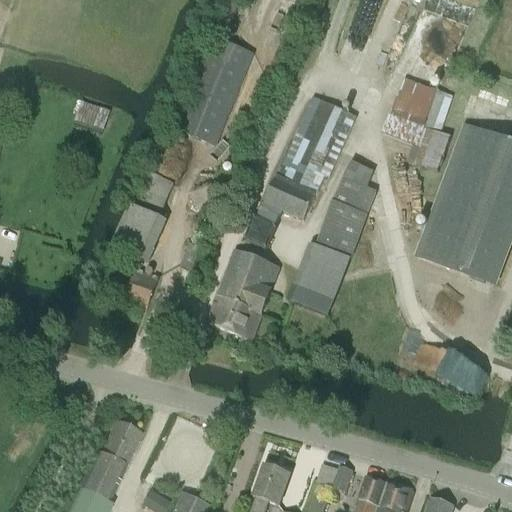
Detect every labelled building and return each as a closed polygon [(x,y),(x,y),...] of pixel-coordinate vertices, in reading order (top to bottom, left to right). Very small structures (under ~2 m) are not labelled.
[(273,0),(262,39),(286,46),(299,0),(273,0)] [(205,58),(175,132),(216,148),(246,75),(254,56),(213,39),(205,58)] [(404,81),(381,136),(414,149),(408,162),(436,174),(450,139),(440,135),(453,99),(404,81)] [(288,149),(256,220),(276,229),(282,214),(307,225),(309,221),(305,220),(322,181),(326,183),(354,119),(312,100),(291,147),(288,149)] [(103,134),(110,113),(81,104),(75,124),(103,134)] [(511,145),(467,129),(418,260),(493,288),(511,236),(511,145)] [(372,174),(352,165),(332,203),(314,249),(309,247),(287,304),(328,318),(375,195),(365,192),(372,174)] [(199,177),(189,196),(206,211),(225,201),(223,175),(199,177)] [(149,176),(135,208),(159,219),(173,187),(149,176)] [(111,250),(115,252),(149,267),(168,223),(159,219),(135,208),(130,206),(111,250)] [(191,273),(200,251),(189,247),(180,269),(191,273)] [(262,316),(280,270),(235,252),(217,298),(262,316)] [(147,312),(159,281),(124,267),(111,298),(147,312)] [(251,343),(262,316),(217,298),(207,326),(251,343)] [(465,361),(451,379),(472,395),(486,377),(465,361)] [(79,493),(108,507),(141,437),(115,425),(100,457),(97,455),(79,493)] [(251,511),(266,511),(269,504),(279,507),(290,476),(264,467),(253,498),(256,499),(251,511)] [(322,467),(316,485),(345,495),(352,474),(339,469),(338,472),(322,467)] [(359,503),(384,511),(407,511),(413,495),(367,480),(359,503)] [(323,511),(328,499),(312,493),(305,511),(323,511)] [(150,494),(141,507),(149,511),(165,511),(169,506),(150,494)] [(206,511),(208,510),(181,496),(173,511),(206,511)] [(451,511),(453,508),(431,500),(426,511),(451,511)] [(384,511),(359,503),(356,511),(384,511)]
